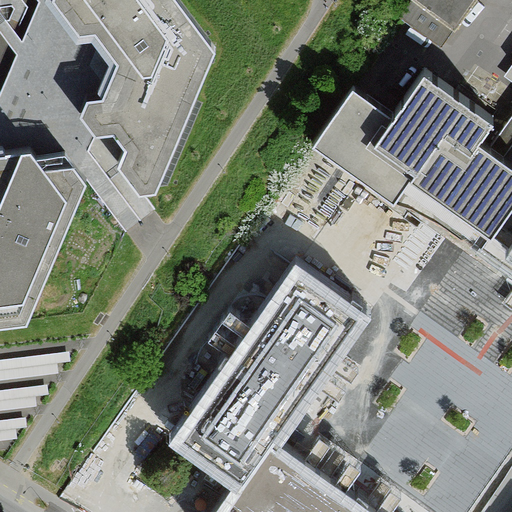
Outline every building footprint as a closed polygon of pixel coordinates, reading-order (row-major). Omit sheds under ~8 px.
[(0,146),(41,142),(49,155),(70,155),(76,162),(86,161),(89,154),(98,132),(87,112),(95,90),(109,90),(123,56),(99,24),(82,27),(63,0),(39,0),(41,1),(21,48),(0,96),(0,146)] [(217,48),(181,0),(63,0),(82,27),(99,24),(123,56),(109,90),(95,90),(87,112),(98,132),(114,130),(126,145),(118,162),(140,190),(157,188),(217,48)] [(474,0),(416,0),(405,17),(442,44),(474,0)] [(355,85),(315,141),(393,196),(409,173),(492,231),(511,202),(511,161),(477,137),(492,116),(419,65),(417,67),(388,108),(355,85)] [(0,321),(29,318),(88,179),(76,162),(70,155),(49,155),(41,142),(0,146),(0,321)] [(366,511),(281,453),(374,321),(297,263),(171,443),(234,490),(219,511),(366,511)] [(69,352),(0,360),(0,380),(59,374),(57,364),(70,362),(69,352)] [(47,385),(0,390),(0,410),(37,406),(35,397),(48,395),(47,385)] [(25,418),(0,421),(0,440),(17,439),(16,429),(26,428),(25,418)]
